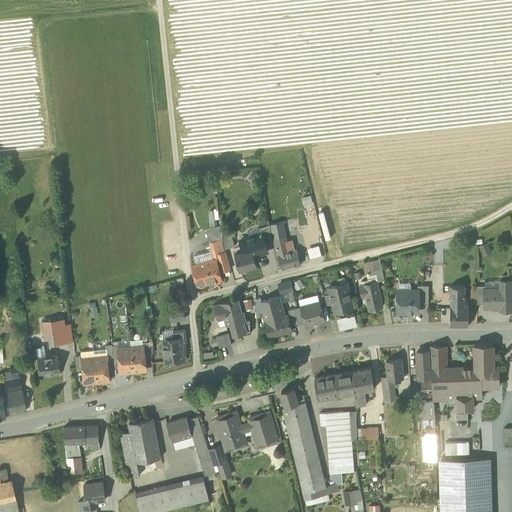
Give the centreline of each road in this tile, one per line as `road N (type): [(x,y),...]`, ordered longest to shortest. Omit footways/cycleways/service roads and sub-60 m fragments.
road 1 (tertiary): [(103,407),(300,351),(511,335)]
road 2 (track): [(511,205),(473,228),(189,300)]
road 3 (track): [(159,0),(189,300)]
